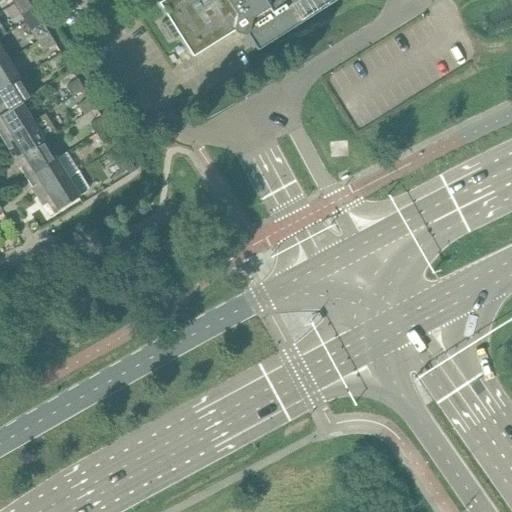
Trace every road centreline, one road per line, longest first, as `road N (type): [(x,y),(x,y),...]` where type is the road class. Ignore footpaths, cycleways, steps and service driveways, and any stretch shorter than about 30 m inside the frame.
road 1 (secondary): [(318,267),(0,445)]
road 2 (secondary): [(63,511),(366,345)]
road 3 (unclassified): [(238,115),(209,133),(181,133),(94,0)]
road 4 (secondary): [(366,345),(480,511)]
road 5 (secondary): [(502,448),(475,339),(487,296),(507,269)]
road 6 (unclassified): [(363,242),(276,92)]
road 7 (unclassified): [(238,115),(318,267)]
road 8 (secondary): [(511,172),(363,242)]
road 9 (unclassified): [(415,7),(276,92)]
road 10 (secondary): [(502,448),(411,320)]
